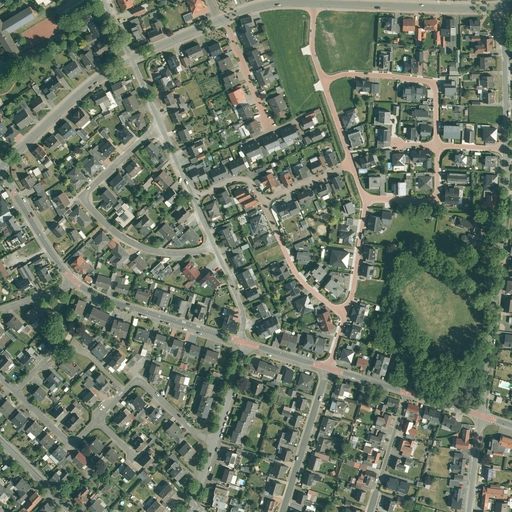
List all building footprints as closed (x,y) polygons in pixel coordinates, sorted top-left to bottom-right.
[(2,0),(0,0),(0,39),(1,39),(11,56),(20,51),(9,32),(36,16),(30,6),(3,23),(0,17),(0,6),(4,4),(2,0)] [(92,0),(81,0),(58,13),(62,19),(93,1),(92,0)] [(119,0),(123,9),(126,8),(127,9),(129,7),(130,6),(133,5),(130,0),(119,0)] [(199,0),(189,0),(189,2),(193,13),(203,8),(199,0)] [(191,12),(183,15),(186,22),(194,19),(191,12)] [(254,25),(251,16),(241,20),(244,32),(250,30),(249,27),(254,25)] [(137,17),(129,20),(131,26),(128,27),(133,40),(142,36),(137,24),(139,23),(137,17)] [(396,18),(388,18),(387,22),(386,23),(386,24),(387,25),(387,26),(387,29),(396,30),(396,23),(396,18)] [(414,20),(404,19),(403,30),(409,30),(411,29),(414,29),(414,20)] [(441,29),(441,35),(446,35),(446,40),(455,40),(455,34),(455,19),(446,19),(446,29),(441,29)] [(433,20),(431,20),(430,20),(425,20),(425,29),(428,29),(429,30),(432,30),(432,29),(436,29),(436,20),(434,20),(433,20)] [(480,20),(470,20),(470,25),(470,30),(480,30),(480,20)] [(158,21),(152,24),(155,30),(161,28),(161,27),(158,21)] [(99,22),(91,26),(94,33),(93,33),(95,37),(104,33),(102,29),(101,29),(98,23),(99,23),(99,22)] [(155,30),(148,33),(152,42),(165,36),(161,27),(161,28),(155,30)] [(244,32),(239,34),(242,41),(243,41),(246,47),(252,44),(256,42),(251,29),(244,32)] [(491,38),(482,39),(480,39),(480,40),(478,40),(478,45),(475,45),(476,53),(478,53),(483,53),(483,50),(491,50),(491,46),(492,46),(492,42),(491,42),(491,39),(491,38)] [(96,45),(94,46),(94,47),(100,55),(104,53),(103,52),(108,48),(102,41),(96,45)] [(223,51),(219,42),(209,47),(211,51),(213,56),(216,54),(223,51)] [(200,45),(187,50),(190,57),(191,59),(203,54),(204,54),(201,49),(200,45)] [(253,50),(248,53),(249,57),(250,60),(260,56),(257,49),(253,50)] [(91,54),(89,51),(89,52),(84,56),(86,59),(83,62),(89,70),(91,68),(91,69),(98,64),(91,54)] [(388,54),(380,54),(379,67),(388,68),(388,60),(389,55),(388,54)] [(176,55),(167,58),(171,68),(174,74),(178,72),(176,66),(180,64),(176,55)] [(229,56),(219,61),(221,65),(222,65),(224,69),(222,69),(223,70),(233,65),(231,61),(230,61),(229,57),(229,56)] [(260,56),(250,60),(252,64),(254,67),(262,64),(263,63),(260,56)] [(492,56),(480,57),(482,57),(482,68),(481,68),(492,68),(492,67),(491,61),(492,61),(492,57),(492,56)] [(414,58),(409,58),(409,62),(405,62),(405,71),(409,71),(413,71),(418,71),(418,62),(414,62),(414,58)] [(74,61),(71,64),(71,65),(65,70),(65,68),(64,69),(71,78),(75,75),(80,70),(81,71),(81,70),(74,61)] [(456,67),(450,67),(450,75),(460,75),(460,62),(456,62),(456,67)] [(168,67),(161,70),(164,77),(165,76),(168,75),(169,76),(171,75),(168,67)] [(64,76),(58,68),(55,70),(61,78),(64,76)] [(265,70),(257,73),(262,85),(270,81),(268,76),(272,74),(270,68),(269,68),(265,70)] [(20,71),(15,78),(18,80),(23,73),(20,71)] [(235,73),(224,77),(228,87),(240,82),(238,77),(237,78),(235,73)] [(490,76),(490,74),(487,75),(487,76),(483,76),(483,86),(492,86),(492,76),(490,76)] [(56,76),(47,83),(49,86),(53,91),(62,84),(56,76)] [(164,77),(157,80),(158,84),(159,84),(162,91),(161,91),(170,87),(173,85),(171,80),(171,81),(168,82),(165,76),(164,77)] [(458,76),(449,76),(449,83),(456,83),(456,84),(458,84),(458,76)] [(122,81),(112,86),(114,91),(116,94),(126,90),(122,81)] [(365,81),(362,81),(357,81),(357,90),(369,90),(369,83),(370,82),(365,81)] [(449,83),(444,84),(444,88),(445,88),(445,94),(451,94),(451,96),(456,96),(456,94),(456,88),(456,84),(456,83),(449,83)] [(40,90),(36,84),(33,87),(38,94),(41,92),(40,90)] [(53,91),(49,86),(44,90),(47,94),(51,98),(52,97),(53,98),(56,96),(55,95),(56,95),(53,91)] [(412,87),(404,87),(404,91),(403,91),(403,95),(404,95),(403,99),(413,99),(413,98),(423,99),(423,94),(424,91),(423,91),(423,86),(412,86),(412,87)] [(236,90),(229,93),(234,103),(233,103),(234,104),(245,99),(241,88),(236,90)] [(105,90),(94,96),(98,104),(101,102),(103,101),(105,105),(111,102),(107,94),(105,90)] [(111,92),(107,94),(111,102),(115,100),(111,92)] [(171,92),(163,96),(167,105),(177,101),(176,98),(174,99),(171,92)] [(493,102),(493,92),(484,92),(484,102),(493,102)] [(133,95),(124,99),(124,100),(124,99),(129,110),(127,111),(135,108),(138,106),(133,95)] [(281,95),(270,99),(271,103),(272,103),(273,106),(275,111),(286,107),(281,95)] [(41,96),(36,99),(37,100),(31,104),(31,103),(30,104),(36,112),(47,105),(41,96)] [(29,107),(23,99),(19,103),(24,110),(29,107)] [(111,102),(105,105),(103,101),(101,102),(105,110),(102,111),(103,113),(110,110),(118,106),(117,103),(115,100),(111,102)] [(242,107),(237,109),(238,109),(240,114),(242,113),(244,118),(244,119),(253,115),(249,104),(242,107)] [(179,110),(171,114),(175,123),(183,119),(181,115),(186,112),(186,111),(184,108),(181,109),(179,110)] [(89,119),(81,109),(76,113),(85,123),(89,119)] [(419,109),(415,109),(415,111),(412,111),(412,116),(416,116),(416,119),(421,119),(421,118),(427,118),(427,115),(427,114),(428,111),(423,111),(423,110),(419,109)] [(32,120),(24,110),(25,110),(18,115),(18,114),(14,118),(22,128),(32,120)] [(390,111),(379,110),(379,122),(390,123),(390,111)] [(85,123),(76,113),(72,117),(81,127),(85,123)] [(146,124),(141,113),(132,117),(130,118),(132,123),(136,121),(139,128),(146,124)] [(347,115),(342,117),(346,127),(356,124),(356,122),(353,114),(352,113),(347,115)] [(307,117),(302,119),(306,128),(314,124),(311,116),(311,115),(307,117)] [(98,124),(93,118),(90,121),(96,127),(98,124)] [(249,123),(246,124),(246,125),(250,134),(260,129),(258,126),(255,120),(256,120),(249,123)] [(67,122),(59,130),(65,136),(70,132),(73,135),(76,132),(77,132),(77,131),(67,122)] [(133,135),(124,125),(120,128),(123,132),(118,137),(124,144),(133,135)] [(426,125),(421,125),(421,127),(421,133),(422,133),(422,135),(427,135),(427,134),(430,134),(431,127),(430,127),(430,126),(426,125)] [(460,126),(444,125),(444,137),(459,137),(460,126)] [(17,126),(12,129),(16,135),(21,132),(17,126)] [(296,131),(294,126),(288,128),(292,139),(298,136),(296,131)] [(415,127),(408,127),(407,138),(415,138),(415,136),(415,127)] [(4,132),(10,142),(14,139),(13,137),(16,135),(12,129),(11,128),(6,131),(4,132)] [(186,128),(179,131),(183,140),(187,138),(188,139),(191,138),(188,130),(187,128),(186,128)] [(292,139),(288,128),(281,131),(284,137),(286,141),(292,139)] [(389,129),(379,128),(378,140),(384,141),(388,141),(389,129)] [(490,128),(484,128),(484,139),(486,139),(495,140),(496,140),(496,128),(490,128)] [(80,130),(79,129),(77,131),(77,132),(76,132),(83,139),(86,136),(80,130)] [(110,137),(103,129),(100,132),(107,139),(110,137)] [(319,129),(310,133),(314,141),(323,137),(319,129)] [(355,132),(348,134),(350,139),(351,142),(352,147),(361,144),(359,137),(362,136),(360,131),(360,130),(355,132)] [(474,131),(466,130),(466,139),(466,141),(473,142),(474,131)] [(66,142),(58,133),(55,136),(61,142),(61,143),(63,145),(66,142)] [(53,134),(48,139),(49,139),(46,142),(45,142),(53,150),(57,146),(56,145),(60,142),(61,143),(61,142),(55,136),(53,134)] [(276,134),(269,136),(274,147),(280,144),(278,139),(276,134)] [(269,136),(263,139),(265,144),(267,149),(268,149),(274,147),(269,136)] [(100,148),(100,149),(103,152),(107,156),(115,148),(108,140),(100,148)] [(196,144),(188,147),(192,156),(199,153),(197,148),(204,145),(202,142),(202,141),(196,144)] [(151,142),(146,147),(154,157),(159,153),(161,151),(160,150),(158,147),(157,148),(151,142)] [(260,147),(257,142),(251,144),(255,155),(261,152),(262,152),(260,147)] [(251,144),(245,147),(247,153),(249,157),(250,157),(255,155),(251,144)] [(39,146),(33,152),(40,159),(42,162),(46,159),(43,156),(46,154),(39,146)] [(100,148),(97,146),(93,149),(96,152),(99,156),(103,152),(100,149),(100,148)] [(165,154),(161,150),(160,150),(161,151),(159,153),(162,157),(159,159),(162,163),(163,162),(167,159),(163,155),(165,154)] [(421,151),(421,150),(417,150),(417,151),(413,151),(414,161),(424,161),(426,161),(426,158),(426,151),(421,151)] [(96,152),(92,155),(94,156),(99,161),(101,158),(99,156),(96,152)] [(107,156),(103,152),(99,156),(101,158),(104,161),(108,157),(107,156)] [(326,155),(325,155),(327,161),(329,165),(331,164),(332,164),(335,163),(335,162),(337,161),(336,158),(336,157),(335,155),(334,155),(333,152),(326,155)] [(249,157),(247,153),(244,154),(247,161),(248,163),(250,162),(252,161),(250,157),(249,157)] [(399,153),(398,153),(397,153),(397,154),(394,154),(394,164),(404,164),(404,163),(404,154),(400,154),(400,153),(399,153)] [(368,155),(363,156),(364,157),(361,158),(360,159),(363,167),(363,168),(371,165),(372,168),(378,165),(376,161),(375,162),(372,154),(369,156),(368,155)] [(459,155),(455,155),(455,163),(465,163),(466,156),(466,155),(462,155),(462,154),(459,154),(459,155)] [(91,161),(85,166),(84,166),(82,168),(91,177),(93,175),(96,173),(95,171),(102,165),(99,161),(94,156),(91,159),(90,158),(89,159),(90,159),(91,161)] [(497,156),(486,156),(485,165),(490,165),(497,166),(497,156)] [(241,157),(241,158),(236,160),(240,170),(247,168),(244,162),(242,157),(241,157)] [(52,163),(48,158),(46,159),(42,162),(42,163),(47,168),(52,163)] [(82,168),(72,158),(69,161),(76,168),(79,171),(82,168)] [(230,163),(229,163),(232,167),(234,173),(240,170),(236,160),(230,163)] [(319,160),(310,164),(314,172),(317,171),(320,170),(323,168),(321,165),(319,160)] [(134,161),(131,164),(127,168),(126,168),(128,171),(133,176),(137,173),(136,171),(140,167),(134,161)] [(162,163),(156,168),(158,170),(165,164),(163,162),(162,163)] [(224,165),(217,168),(222,178),(228,175),(226,170),(224,165)] [(31,170),(34,176),(40,173),(37,167),(31,170)] [(203,167),(197,170),(201,178),(202,180),(207,177),(205,172),(203,167)] [(303,167),(295,171),(299,179),(307,175),(305,171),(303,167)] [(76,168),(69,174),(73,179),(72,180),(74,183),(73,185),(76,188),(86,179),(79,171),(76,168)] [(191,171),(190,171),(192,175),(195,181),(201,178),(197,170),(196,168),(191,171)] [(211,171),(213,176),(216,181),(222,178),(217,168),(211,171)] [(163,171),(156,179),(162,185),(161,186),(164,188),(171,181),(166,175),(166,174),(163,171)] [(131,178),(127,173),(123,177),(127,182),(128,181),(130,182),(133,180),(131,178)] [(272,173),(263,177),(262,178),(264,182),(265,182),(266,184),(266,185),(267,185),(268,187),(275,184),(276,183),(275,180),(273,177),(272,173)] [(288,173),(281,176),(281,177),(281,178),(281,180),(282,180),(285,185),(292,182),(291,177),(288,173)] [(448,173),(448,182),(466,183),(466,174),(448,173)] [(120,174),(111,183),(117,189),(121,186),(122,186),(127,182),(123,177),(120,174)] [(29,175),(22,179),(27,188),(35,184),(29,175)] [(340,175),(332,179),(334,183),(336,188),(344,185),(340,175)] [(497,175),(487,175),(486,184),(486,185),(494,185),(497,185),(497,175)] [(380,176),(369,177),(369,190),(380,190),(380,186),(381,186),(381,182),(381,176),(380,176)] [(425,177),(419,177),(420,188),(424,188),(425,189),(427,189),(428,188),(432,188),(432,177),(425,177)] [(152,185),(148,181),(142,187),(145,191),(152,185)] [(40,182),(33,186),(38,194),(44,190),(40,182)] [(405,182),(399,182),(399,183),(395,183),(395,193),(399,193),(399,192),(401,192),(401,193),(405,193),(405,188),(405,182)] [(325,184),(322,185),(322,184),(319,185),(320,186),(317,187),(319,192),(318,194),(320,195),(321,196),(322,198),(324,199),(329,196),(329,195),(330,195),(329,192),(325,184)] [(242,188),(236,191),(241,202),(243,201),(243,200),(251,197),(248,190),(244,192),(242,188)] [(113,195),(108,189),(101,195),(104,199),(104,198),(107,201),(102,205),(106,209),(110,205),(111,205),(117,199),(116,199),(113,196),(113,195)] [(173,190),(165,197),(170,203),(178,195),(173,190)] [(308,192),(307,190),(298,194),(302,203),(304,202),(306,203),(308,202),(308,200),(311,199),(308,192)] [(227,191),(218,194),(223,204),(231,201),(230,197),(227,191)] [(64,192),(55,197),(58,201),(57,202),(61,208),(64,206),(70,202),(64,192)] [(493,195),(487,195),(487,197),(487,201),(486,206),(495,206),(496,195),(493,195)] [(43,196),(35,201),(41,211),(49,206),(43,196)] [(251,197),(243,200),(243,201),(246,207),(252,204),(256,202),(253,196),(251,197)] [(4,201),(2,197),(0,198),(0,212),(1,215),(7,211),(7,212),(7,211),(9,210),(7,206),(9,205),(6,200),(4,201)] [(351,201),(349,198),(347,199),(348,202),(346,203),(346,204),(343,205),(346,213),(349,212),(349,213),(355,211),(352,201),(351,201)] [(297,200),(288,205),(287,202),(283,204),(283,203),(283,204),(280,205),(277,207),(281,215),(291,211),(292,215),(299,212),(298,210),(301,209),(297,200)] [(214,203),(208,205),(209,208),(208,209),(211,216),(213,220),(217,218),(216,216),(220,214),(217,208),(215,203),(214,203)] [(64,206),(61,208),(57,210),(60,217),(64,213),(67,210),(64,206)] [(86,215),(79,207),(76,210),(70,215),(74,220),(76,217),(85,227),(92,220),(91,220),(86,215)] [(183,208),(179,213),(178,212),(175,215),(181,222),(190,215),(183,207),(183,208)] [(67,210),(64,213),(67,217),(73,211),(70,208),(67,210)] [(124,208),(118,213),(120,215),(117,219),(123,226),(134,216),(127,209),(126,210),(124,208)] [(149,213),(146,210),(140,215),(143,218),(146,215),(146,216),(149,213)] [(257,210),(249,214),(252,219),(260,216),(257,210)] [(143,218),(136,225),(142,231),(143,230),(146,233),(145,234),(151,229),(148,226),(152,222),(146,216),(146,215),(143,218)] [(252,219),(251,219),(253,222),(251,222),(253,227),(255,227),(256,229),(257,228),(260,234),(267,231),(264,225),(266,225),(264,222),(262,218),(261,215),(252,219)] [(382,217),(370,215),(369,220),(368,224),(369,224),(368,228),(373,229),(374,230),(376,231),(378,230),(380,230),(381,222),(390,224),(391,218),(382,217)] [(3,223),(0,224),(0,226),(2,230),(4,228),(8,225),(11,230),(18,226),(13,217),(3,223)] [(482,220),(473,217),(471,222),(465,220),(466,219),(458,217),(457,220),(456,225),(463,227),(463,225),(469,228),(478,231),(482,220)] [(166,223),(155,233),(156,233),(158,231),(161,235),(163,234),(168,239),(168,240),(174,235),(175,233),(166,223)] [(185,228),(180,223),(176,227),(179,230),(181,232),(183,230),(185,228)] [(59,224),(53,230),(60,237),(66,231),(59,224)] [(224,229),(219,231),(222,239),(231,235),(228,228),(228,227),(224,229)] [(199,238),(190,228),(185,232),(178,239),(182,243),(185,240),(188,237),(191,240),(193,243),(199,238)] [(78,238),(74,230),(69,233),(74,241),(78,238)] [(181,232),(176,237),(178,239),(185,232),(183,230),(181,232)] [(349,231),(341,230),(341,235),(343,235),(344,237),(343,244),(352,245),(353,238),(354,236),(354,232),(349,231)] [(21,231),(14,235),(16,239),(19,244),(27,240),(24,236),(21,231)] [(94,240),(91,243),(99,251),(110,240),(103,232),(94,240)] [(478,236),(469,233),(466,241),(475,244),(478,236)] [(268,234),(262,237),(266,246),(272,243),(268,234)] [(231,235),(222,239),(226,246),(231,244),(235,242),(234,242),(231,235)] [(178,239),(176,237),(173,239),(179,246),(182,243),(178,239)] [(92,238),(86,243),(88,246),(91,243),(94,240),(92,238)] [(303,241),(295,244),(297,249),(299,250),(300,246),(303,246),(304,243),(303,241)] [(129,255),(118,244),(111,251),(117,257),(112,262),(117,267),(122,261),(129,255)] [(303,246),(300,246),(299,250),(299,252),(298,252),(298,257),(299,257),(298,262),(305,263),(305,260),(306,260),(308,260),(309,260),(310,256),(308,256),(309,252),(309,247),(303,246)] [(240,247),(232,250),(235,256),(239,254),(242,252),(240,247)] [(375,249),(365,247),(364,257),(366,257),(374,258),(375,249)] [(349,252),(333,250),(331,264),(347,266),(349,252)] [(78,251),(73,255),(77,259),(81,256),(82,255),(78,251)] [(235,256),(230,258),(234,267),(243,263),(239,254),(235,256)] [(132,262),(129,265),(132,269),(136,265),(142,271),(148,265),(139,255),(132,262)] [(40,256),(33,261),(35,264),(42,260),(40,256)] [(77,259),(71,264),(76,269),(85,260),(81,256),(77,259)] [(124,263),(122,265),(126,268),(129,265),(132,262),(129,259),(124,263)] [(10,275),(1,260),(0,260),(0,270),(5,278),(10,275)] [(85,260),(76,269),(80,274),(86,269),(90,265),(89,265),(85,260)] [(164,266),(160,262),(150,271),(153,274),(154,273),(156,275),(158,274),(162,279),(172,271),(169,268),(170,268),(168,265),(164,268),(163,267),(164,266)] [(189,262),(181,270),(182,270),(186,274),(185,275),(186,276),(187,276),(191,281),(195,277),(200,273),(195,267),(194,268),(190,263),(189,262)] [(279,262),(271,266),(273,270),(276,269),(281,267),(279,262)] [(177,263),(172,268),(175,271),(181,267),(177,263)] [(27,264),(19,269),(25,279),(28,277),(30,281),(35,278),(27,264)] [(90,264),(89,265),(90,265),(86,269),(90,272),(94,268),(90,264)] [(281,267),(276,269),(277,272),(276,272),(278,277),(279,276),(280,279),(289,275),(288,272),(287,268),(286,268),(285,265),(281,267)] [(314,267),(310,272),(319,280),(320,281),(322,278),(324,276),(323,276),(327,272),(319,265),(318,266),(317,266),(315,268),(314,267)] [(373,266),(363,265),(362,274),(372,276),(373,266)] [(45,267),(38,271),(44,282),(52,278),(49,274),(50,273),(48,271),(45,267)] [(243,272),(238,274),(241,280),(251,276),(248,270),(248,269),(243,272)] [(405,298),(434,277),(428,269),(412,280),(415,284),(401,293),(405,298)] [(219,282),(209,272),(205,277),(200,281),(203,285),(206,282),(212,288),(219,282)] [(98,275),(96,284),(109,288),(111,280),(112,279),(98,275)] [(251,276),(241,280),(244,287),(249,284),(254,282),(251,276)] [(331,277),(324,285),(338,296),(346,287),(340,283),(340,282),(338,280),(338,281),(332,276),(331,277)] [(28,277),(25,279),(26,281),(23,283),(23,282),(19,285),(23,291),(29,288),(30,289),(30,288),(33,286),(31,282),(30,281),(28,277)] [(125,278),(120,277),(118,282),(117,286),(116,286),(115,290),(116,290),(121,292),(127,294),(130,285),(124,284),(125,278)] [(294,280),(287,284),(288,287),(287,288),(289,292),(290,291),(292,294),(292,295),(299,291),(300,291),(298,287),(299,287),(297,283),(296,284),(294,280)] [(256,288),(246,292),(250,300),(258,296),(259,295),(256,288)] [(145,292),(138,290),(135,297),(146,301),(150,291),(145,289),(145,292)] [(170,293),(157,289),(155,295),(158,296),(156,303),(153,302),(153,303),(166,307),(169,297),(170,294),(170,293)] [(412,306),(426,324),(434,318),(430,313),(432,311),(430,308),(439,300),(432,291),(412,306)] [(296,301),(298,304),(297,305),(300,310),(301,311),(303,314),(313,308),(311,303),(312,303),(311,300),(310,300),(307,295),(296,301)] [(86,301),(78,298),(73,311),(74,310),(78,311),(77,313),(82,314),(86,301)] [(179,299),(177,303),(176,302),(174,309),(183,312),(184,309),(184,308),(186,301),(177,298),(179,299)] [(261,303),(253,307),(255,310),(254,311),(256,314),(257,314),(258,317),(262,315),(266,313),(266,312),(261,303)] [(360,305),(355,304),(354,309),(353,309),(353,311),(363,314),(365,307),(360,305)] [(201,307),(197,306),(194,315),(203,318),(205,311),(206,311),(207,307),(201,305),(201,307)] [(93,306),(88,318),(89,318),(89,317),(93,318),(92,320),(100,324),(101,322),(104,324),(103,325),(104,326),(105,324),(110,314),(93,306)] [(32,308),(25,315),(33,323),(40,316),(32,308)] [(322,313),(319,314),(321,322),(331,319),(328,311),(322,313)] [(363,314),(353,311),(352,312),(353,313),(351,319),(354,320),(361,322),(361,321),(363,314)] [(23,324),(14,315),(7,323),(12,328),(13,327),(17,330),(23,324)] [(273,318),(264,322),(265,323),(260,326),(261,328),(258,329),(261,337),(270,333),(270,332),(280,327),(276,317),(273,318)] [(49,325),(45,318),(41,320),(45,327),(49,325)] [(125,322),(119,320),(114,319),(110,332),(125,336),(129,323),(125,322)] [(232,321),(225,319),(222,328),(235,331),(237,323),(232,321)] [(331,319),(321,322),(324,330),(326,329),(333,327),(331,319)] [(27,324),(23,329),(27,333),(32,329),(27,324)] [(352,327),(348,326),(347,328),(347,330),(347,331),(346,334),(355,337),(357,331),(357,329),(352,327)] [(150,331),(138,328),(135,337),(145,340),(147,341),(148,337),(150,331)] [(14,336),(8,330),(5,332),(11,338),(14,336)] [(86,331),(81,337),(88,344),(93,338),(86,331)] [(102,335),(100,337),(102,340),(108,334),(106,332),(105,332),(102,335)] [(55,340),(49,333),(44,338),(50,343),(51,344),(55,340)] [(291,335),(284,333),(281,343),(287,345),(291,335)] [(166,336),(157,334),(156,338),(155,337),(152,345),(153,345),(154,345),(154,343),(158,344),(157,347),(162,348),(165,341),(166,336)] [(319,336),(316,335),(315,336),(309,334),(308,338),(306,337),(304,345),(308,346),(308,348),(318,351),(319,349),(323,351),(325,343),(324,343),(325,339),(318,337),(319,336)] [(297,337),(291,335),(287,345),(294,347),(296,342),(297,337)] [(183,342),(174,339),(173,343),(172,347),(176,348),(174,354),(179,356),(181,350),(183,342)] [(100,342),(92,350),(95,353),(96,351),(102,357),(100,358),(101,358),(111,348),(110,348),(107,351),(104,349),(105,347),(100,342)] [(50,343),(41,351),(43,353),(43,354),(45,356),(46,356),(48,358),(56,350),(51,344),(50,343)] [(359,345),(352,343),(350,351),(353,352),(357,353),(359,345)] [(201,347),(192,345),(190,349),(189,352),(198,355),(201,347)] [(218,353),(207,349),(206,355),(205,358),(215,362),(218,353)] [(350,351),(344,349),(341,358),(351,361),(353,352),(350,351)] [(126,357),(119,351),(114,356),(115,357),(120,363),(121,362),(126,357)] [(28,352),(21,360),(28,366),(32,362),(31,362),(35,359),(31,355),(28,352)] [(380,354),(379,359),(377,358),(375,366),(377,367),(375,372),(385,375),(387,368),(386,368),(388,364),(390,357),(380,354)] [(4,357),(0,360),(0,366),(4,371),(9,366),(8,365),(11,361),(13,362),(8,357),(6,355),(4,357)] [(115,357),(110,362),(116,369),(121,363),(121,362),(120,363),(115,357)] [(367,360),(359,358),(356,366),(359,367),(359,368),(362,369),(362,368),(365,369),(366,365),(368,360),(367,360)] [(74,368),(66,359),(59,365),(64,371),(66,370),(72,376),(77,371),(74,368)] [(267,363),(260,361),(259,366),(257,371),(264,373),(267,364),(267,363)] [(160,366),(152,363),(149,371),(151,371),(158,373),(160,366)] [(255,365),(248,363),(245,371),(252,373),(255,365)] [(273,365),(267,364),(264,373),(268,374),(268,373),(274,375),(273,376),(274,376),(275,372),(277,373),(279,368),(276,367),(277,367),(276,367),(272,366),(273,365)] [(82,370),(77,365),(74,368),(77,371),(80,373),(82,370)] [(88,369),(80,376),(83,380),(91,373),(88,369)] [(294,371),(288,369),(287,372),(284,380),(290,382),(292,378),(293,379),(294,375),(293,375),(294,371)] [(158,373),(151,371),(149,379),(161,383),(162,378),(159,377),(160,374),(158,373)] [(61,382),(52,373),(47,378),(51,381),(47,385),(54,392),(53,390),(61,382)] [(186,376),(177,373),(175,381),(176,382),(183,384),(186,376)] [(101,374),(97,378),(101,382),(97,386),(98,387),(104,393),(112,385),(111,384),(101,374)] [(313,377),(302,374),(299,383),(304,384),(303,387),(309,389),(313,377)] [(88,377),(85,380),(86,381),(92,386),(94,383),(95,383),(88,377)] [(72,386),(66,381),(64,384),(69,389),(72,386)] [(204,381),(200,393),(203,394),(197,414),(207,417),(213,397),(210,396),(214,384),(204,381)] [(263,383),(255,381),(251,391),(259,394),(263,383)] [(183,384),(176,382),(174,389),(176,389),(183,391),(185,384),(183,384)] [(352,386),(339,382),(338,382),(339,382),(337,387),(335,393),(339,394),(343,395),(345,389),(350,390),(350,391),(352,386)] [(47,394),(40,386),(33,393),(40,400),(47,394)] [(183,391),(176,389),(174,396),(181,399),(182,395),(184,395),(185,392),(183,391)] [(99,397),(91,390),(88,393),(89,394),(84,399),(83,398),(85,400),(86,401),(91,405),(99,397)] [(304,395),(298,394),(296,401),(297,402),(296,406),(304,409),(307,399),(304,398),(304,397),(303,397),(304,395)] [(145,403),(137,395),(131,402),(131,403),(132,402),(136,406),(135,407),(139,410),(142,407),(145,403)] [(399,401),(389,398),(388,403),(381,401),(379,409),(382,410),(386,411),(389,412),(391,407),(394,407),(394,406),(398,407),(399,401)] [(15,407),(7,399),(5,402),(0,406),(0,408),(7,415),(10,412),(15,407)] [(347,403),(333,399),(330,410),(334,412),(336,412),(336,410),(344,412),(343,413),(344,413),(347,403)] [(249,400),(246,408),(245,411),(244,411),(241,420),(249,423),(250,423),(253,414),(255,414),(258,403),(249,400)] [(419,407),(409,404),(407,410),(410,411),(408,418),(404,416),(404,417),(407,418),(412,419),(414,414),(417,414),(418,410),(419,407)] [(62,406),(58,411),(57,410),(53,414),(60,421),(68,412),(62,406)] [(140,411),(135,417),(138,419),(141,417),(146,411),(142,407),(139,410),(140,411)] [(425,410),(423,417),(430,419),(433,409),(426,407),(425,410)] [(163,417),(155,408),(149,414),(154,419),(153,421),(156,424),(163,417)] [(13,414),(11,416),(13,418),(19,411),(17,409),(13,414)] [(440,411),(433,409),(430,419),(437,422),(439,415),(440,411)] [(123,410),(115,419),(125,429),(127,427),(124,424),(131,418),(131,417),(129,416),(124,410),(123,410)] [(19,411),(13,418),(16,421),(15,422),(19,426),(26,419),(26,418),(19,411)] [(146,411),(141,417),(143,419),(149,413),(146,411)] [(303,415),(294,412),(294,413),(290,412),(289,415),(292,417),(290,424),(299,426),(303,415)] [(75,414),(69,420),(66,423),(73,430),(76,426),(75,425),(78,422),(79,423),(83,420),(78,415),(77,416),(75,414)] [(392,416),(386,414),(385,419),(378,417),(377,422),(383,424),(383,425),(389,426),(392,416)] [(455,418),(445,415),(443,424),(452,427),(454,421),(455,418)] [(336,420),(324,417),(323,421),(323,423),(322,426),(322,425),(320,429),(327,431),(328,431),(329,428),(333,429),(336,420)] [(26,419),(19,426),(16,429),(19,432),(22,429),(30,421),(29,421),(26,419)] [(239,420),(237,428),(236,428),(235,430),(234,430),(231,440),(241,443),(244,433),(245,434),(249,423),(241,420),(239,420)] [(406,420),(403,431),(407,432),(409,433),(409,432),(415,434),(416,429),(411,427),(412,422),(406,420)] [(30,421),(22,429),(25,431),(29,428),(29,427),(32,424),(30,421)] [(32,424),(29,427),(29,428),(32,430),(28,434),(32,438),(33,439),(36,435),(43,429),(37,423),(35,421),(32,424)] [(173,422),(166,429),(174,437),(175,436),(180,432),(182,430),(173,422)] [(298,431),(288,428),(287,433),(283,432),(282,437),(283,438),(286,439),(295,442),(297,435),(296,435),(298,431)] [(470,429),(463,429),(462,439),(457,438),(456,442),(458,444),(457,447),(467,448),(468,440),(470,429)] [(38,437),(41,440),(47,433),(44,431),(38,437)] [(180,432),(175,436),(174,437),(173,438),(179,443),(185,437),(180,432)] [(386,434),(381,432),(379,437),(371,435),(370,441),(383,445),(386,434)] [(55,440),(47,433),(41,440),(40,440),(43,443),(44,443),(48,447),(48,448),(51,445),(55,440)] [(147,443),(137,433),(133,438),(136,441),(133,444),(140,451),(147,443)] [(355,448),(357,437),(350,435),(348,446),(355,448)] [(511,447),(511,438),(501,435),(500,440),(499,444),(498,445),(497,451),(503,451),(509,452),(511,447),(511,448),(511,447)] [(324,439),(318,437),(317,440),(318,440),(316,449),(324,452),(327,445),(330,446),(332,441),(324,439)] [(96,438),(89,445),(94,450),(97,453),(97,454),(97,453),(104,446),(96,438)] [(153,439),(148,444),(151,446),(156,440),(154,438),(153,439)] [(407,440),(401,438),(398,448),(403,450),(402,453),(410,455),(412,448),(405,445),(407,440)] [(496,439),(489,438),(488,449),(487,453),(493,454),(494,450),(497,451),(498,445),(499,444),(500,440),(496,439)] [(187,442),(179,450),(183,454),(187,458),(192,453),(193,453),(196,450),(187,442)] [(65,450),(59,445),(53,451),(52,452),(52,453),(53,452),(56,455),(55,455),(60,460),(64,456),(67,453),(65,450)] [(119,455),(111,448),(105,455),(112,462),(119,455)] [(292,450),(283,448),(282,454),(280,458),(288,461),(292,450)] [(238,454),(228,450),(226,455),(225,455),(223,461),(235,465),(238,454)] [(380,453),(375,451),(373,457),(368,455),(366,462),(373,464),(374,462),(377,463),(380,453)] [(75,457),(73,459),(75,460),(81,466),(88,460),(80,452),(75,457)] [(71,453),(67,458),(69,460),(72,463),(75,460),(73,459),(75,457),(71,453)] [(97,453),(91,459),(94,461),(96,459),(100,456),(97,453),(97,454),(97,453)] [(100,456),(96,459),(98,462),(104,456),(102,453),(100,456)] [(148,453),(140,462),(147,468),(150,465),(154,459),(155,460),(155,459),(148,453)] [(179,459),(173,453),(170,456),(176,462),(179,459)] [(463,454),(455,453),(454,458),(458,458),(457,465),(454,464),(454,465),(455,465),(454,471),(453,471),(458,472),(458,475),(463,475),(463,473),(464,473),(466,459),(463,458),(463,454)] [(187,458),(183,454),(180,457),(186,463),(189,460),(187,458)] [(317,457),(315,456),(316,455),(315,455),(312,454),(308,466),(318,469),(321,459),(317,457)] [(60,460),(58,462),(60,464),(67,458),(64,456),(60,460)] [(406,466),(399,464),(401,459),(395,457),(392,467),(397,469),(405,471),(406,466)] [(67,458),(60,464),(63,467),(69,460),(67,458)] [(186,471),(177,462),(173,467),(175,469),(171,472),(178,479),(186,471)] [(287,466),(276,463),(275,467),(276,468),(274,475),(283,478),(287,466)] [(135,473),(128,465),(122,472),(126,476),(129,480),(135,473)] [(118,468),(112,474),(115,477),(121,471),(118,468)] [(234,471),(226,468),(222,480),(230,482),(234,471)] [(145,469),(141,473),(145,477),(149,473),(145,469)] [(59,470),(57,472),(56,472),(50,479),(59,486),(65,480),(61,476),(63,473),(59,470)] [(63,473),(61,476),(65,480),(70,474),(66,470),(63,473)] [(376,473),(366,470),(364,476),(368,477),(366,483),(373,485),(374,479),(375,479),(376,473)] [(314,474),(306,472),(303,482),(311,484),(312,481),(314,474)] [(148,474),(142,480),(147,485),(152,479),(148,474)] [(364,478),(359,477),(357,485),(362,486),(364,487),(365,482),(363,481),(364,478)] [(410,483),(389,477),(386,486),(407,493),(410,483)] [(31,487),(22,478),(16,485),(21,490),(21,491),(20,492),(19,493),(22,495),(23,494),(24,494),(25,492),(31,487)] [(450,479),(449,486),(456,487),(458,487),(459,480),(455,480),(450,479)] [(13,480),(7,486),(8,486),(10,488),(16,483),(13,480)] [(274,481),(271,480),(270,482),(269,485),(271,486),(269,492),(278,495),(281,483),(274,481)] [(170,484),(160,493),(159,493),(167,500),(177,490),(169,483),(170,484)] [(10,488),(8,486),(5,489),(6,489),(3,491),(9,497),(14,492),(10,488)] [(81,491),(74,498),(78,501),(78,503),(79,504),(81,504),(83,502),(84,503),(88,499),(84,495),(89,489),(86,486),(81,491)] [(222,488),(216,486),(214,492),(215,492),(225,495),(226,489),(222,488)] [(493,488),(491,488),(485,487),(484,487),(483,487),(482,498),(488,498),(488,496),(489,496),(492,496),(492,493),(497,494),(496,496),(507,498),(507,494),(503,494),(503,489),(499,489),(493,488)] [(366,492),(358,489),(356,495),(355,499),(363,501),(366,492)] [(100,490),(94,497),(97,499),(99,497),(103,493),(100,490)] [(22,495),(20,498),(23,500),(28,495),(25,492),(24,494),(23,494),(22,495)] [(35,492),(29,498),(30,499),(35,504),(41,498),(35,492)] [(225,495),(215,492),(214,498),(214,499),(224,501),(226,496),(225,495)] [(308,495),(299,492),(296,501),(305,504),(306,499),(308,495)] [(97,499),(89,507),(94,511),(100,511),(103,509),(99,505),(103,501),(99,497),(97,499)] [(272,500),(266,498),(265,500),(262,509),(272,511),(276,501),(272,500)] [(395,501),(387,498),(384,508),(392,510),(395,501)] [(30,499),(24,506),(29,510),(35,504),(30,499)] [(157,499),(148,509),(150,511),(160,511),(165,507),(161,503),(157,499)] [(224,501),(214,499),(213,505),(222,508),(223,508),(225,502),(224,501)] [(147,508),(140,501),(137,503),(143,509),(144,510),(145,510),(147,508)] [(316,502),(312,501),(310,505),(307,504),(306,508),(313,510),(314,511),(316,506),(314,506),(316,502)] [(47,502),(40,509),(37,511),(53,511),(55,510),(47,502)] [(505,511),(507,504),(497,502),(496,511),(495,511),(505,511)]
